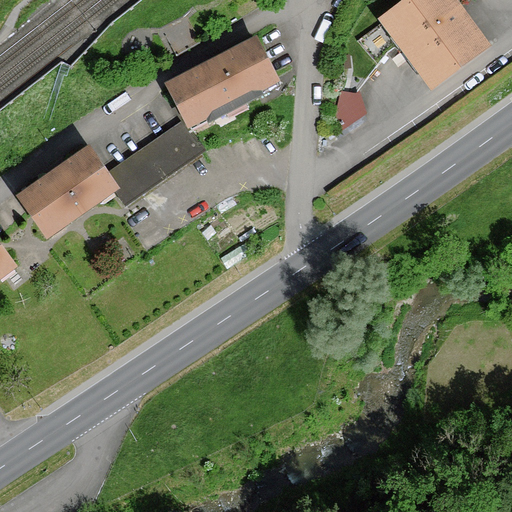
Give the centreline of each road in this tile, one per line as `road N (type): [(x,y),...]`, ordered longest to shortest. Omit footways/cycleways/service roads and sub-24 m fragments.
road 1 (residential): [(0,201),(181,72),(300,0)]
road 2 (primary): [(0,467),(300,269)]
road 3 (residential): [(317,0),(300,269)]
road 4 (primary): [(300,269),(511,122)]
